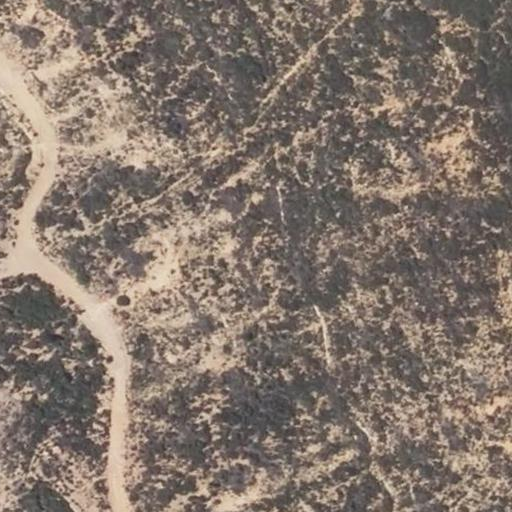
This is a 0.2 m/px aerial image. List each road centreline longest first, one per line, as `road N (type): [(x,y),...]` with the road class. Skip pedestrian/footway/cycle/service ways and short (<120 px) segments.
road 1 (track): [(25,248),(90,295),(117,336),(120,379),(108,454),(123,511)]
road 2 (track): [(0,57),(38,104),(51,164),(25,248)]
